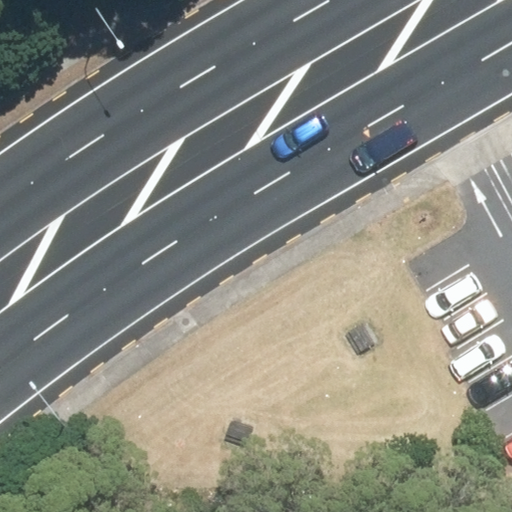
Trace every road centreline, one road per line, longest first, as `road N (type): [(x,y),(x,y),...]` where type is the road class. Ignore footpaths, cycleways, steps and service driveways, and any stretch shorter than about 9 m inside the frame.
road 1 (primary): [(511,26),(315,147),(0,378)]
road 2 (primary): [(0,217),(55,172),(324,0)]
